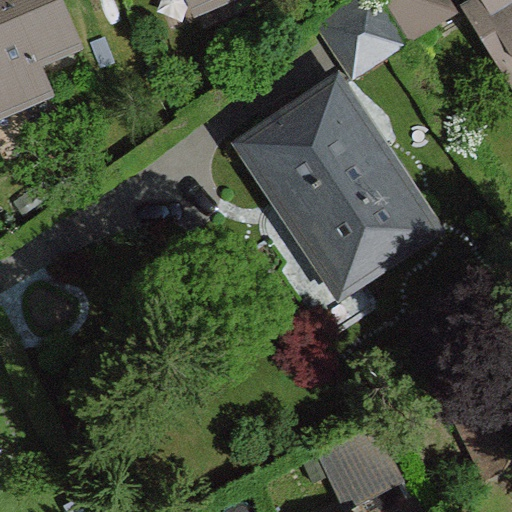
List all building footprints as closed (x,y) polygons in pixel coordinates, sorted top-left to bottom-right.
[(60,0),(0,0),(0,85),(1,86),(11,107),(52,88),(41,64),(80,46),(60,0)] [(405,44),(377,0),(359,0),(321,27),(355,78),(405,44)] [(450,0),(385,0),(410,42),(458,12),(450,0)] [(511,0),(478,0),(465,8),(511,82),(511,0)] [(326,93),(262,136),(292,182),(278,192),(342,289),(422,238),(326,93)] [(457,391),(470,417),(505,400),(492,373),(457,391)] [(470,417),(460,422),(487,474),(511,461),(511,396),(505,400),(470,417)] [(404,477),(377,424),(324,450),(349,505),(404,477)]
